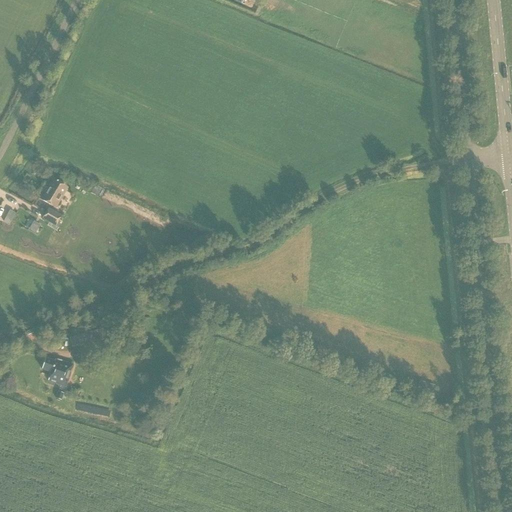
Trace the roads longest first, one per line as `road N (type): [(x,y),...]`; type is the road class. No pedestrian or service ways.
road 1 (unclassified): [(499,511),(467,159)]
road 2 (unclassified): [(0,148),(73,0)]
road 3 (tertiary): [(467,159),(452,0)]
road 4 (primary): [(508,155),(493,0)]
